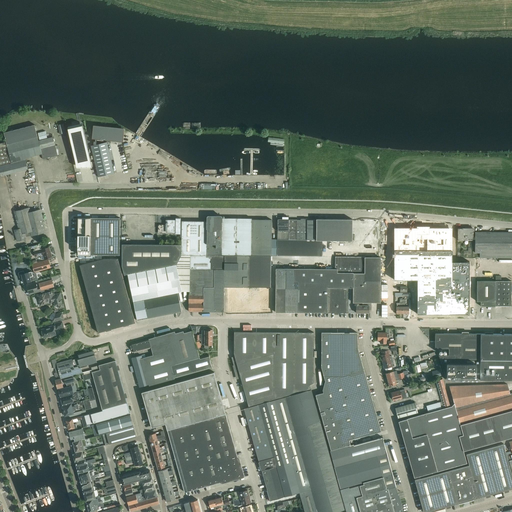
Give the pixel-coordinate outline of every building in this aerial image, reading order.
[(82,123),(68,127),(77,167),(92,166),(82,123)] [(0,165),(26,158),(42,154),(43,159),(58,155),(54,141),(55,141),(55,138),(53,138),(53,137),(39,141),(38,136),(35,124),(4,132),(6,141),(0,143),(0,165)] [(95,145),(96,144),(97,139),(122,142),(124,128),(93,125),(92,138),(95,139),(95,141),(94,141),(93,144),(95,145)] [(95,145),(91,145),(98,177),(114,173),(107,142),(96,144),(95,145)] [(46,232),(41,209),(31,212),(30,207),(15,211),(19,229),(15,230),(16,235),(15,235),(16,237),(18,241),(27,239),(26,236),(31,234),(31,235),(46,232)] [(182,220),(182,244),(181,255),(190,255),(190,269),(190,291),(190,293),(189,293),(189,311),(224,311),(224,287),(228,287),(228,311),(272,312),(272,311),(272,290),(249,290),(249,287),(271,287),(271,256),(271,255),(271,239),(272,221),(272,219),(252,219),(252,218),(221,218),(221,215),(216,215),(216,218),(208,218),(208,221),(182,220)] [(78,217),(78,255),(90,255),(120,255),(120,218),(78,217)] [(176,234),(181,234),(181,218),(176,218),(175,220),(173,220),(168,220),(167,220),(167,222),(167,223),(167,232),(176,232),(176,234)] [(277,239),(271,239),(271,255),(271,256),(322,257),(322,240),(332,240),(379,241),(379,222),(379,219),(332,218),(316,218),(316,220),(307,220),(307,218),(301,218),(301,219),(296,219),(296,239),(277,239)] [(278,221),(277,239),(296,239),(296,219),(289,219),(289,218),(286,218),(283,218),(282,218),(278,218),(278,221)] [(416,227),(395,227),(394,279),(417,279),(417,313),(469,314),(470,261),(452,261),(452,227),(429,227),(429,225),(416,225),(416,227)] [(473,238),(473,228),(457,228),(457,240),(465,240),(465,238),(473,238)] [(511,257),(511,232),(475,232),(475,252),(480,252),(480,257),(511,257)] [(178,292),(182,291),(190,291),(190,255),(181,255),(182,244),(122,244),(122,266),(124,275),(128,274),(137,320),(182,311),(178,292)] [(49,247),(48,248),(34,251),(35,254),(35,257),(41,256),(42,260),(45,259),(51,257),(49,247)] [(353,272),(353,287),(353,302),(380,302),(381,256),(378,256),(335,256),(335,269),(333,269),(334,272),(353,272)] [(135,322),(118,258),(105,258),(80,265),(98,332),(135,322)] [(38,263),(33,264),(35,272),(51,268),(48,260),(38,263)] [(349,287),(353,287),(353,272),(334,272),(333,269),(276,268),(276,312),(348,312),(349,287)] [(19,272),(18,273),(20,277),(20,278),(23,277),(24,283),(37,279),(35,272),(32,273),(32,271),(25,273),(24,271),(23,271),(19,272)] [(511,306),(511,280),(501,280),(501,275),(495,275),(495,280),(477,280),(476,300),(481,300),(481,306),(494,306),(501,306),(511,306)] [(52,280),(39,284),(41,290),(54,286),(52,280)] [(35,292),(41,290),(39,285),(37,285),(36,282),(27,285),(28,291),(33,290),(34,290),(35,292)] [(50,302),(50,304),(55,303),(56,306),(59,305),(60,308),(65,307),(64,304),(63,304),(61,297),(59,297),(58,295),(53,296),(52,291),(41,294),(40,293),(37,294),(40,306),(44,305),(44,304),(50,302)] [(56,316),(56,315),(53,313),(52,314),(50,317),(51,317),(50,318),(53,320),(53,322),(63,320),(62,314),(56,316)] [(57,329),(64,327),(62,322),(55,324),(56,325),(52,326),(49,327),(50,328),(47,329),(46,328),(42,330),(44,338),(49,336),(49,337),(56,335),(55,329),(57,328),(57,329)] [(196,334),(196,335),(196,337),(213,337),(213,329),(209,329),(209,330),(202,330),(202,335),(196,334)] [(140,387),(141,387),(149,384),(150,386),(169,380),(174,379),(213,368),(209,355),(200,357),(192,330),(184,332),(184,330),(175,333),(175,331),(167,333),(167,334),(149,339),(149,338),(132,343),(132,344),(130,345),(131,349),(133,349),(134,353),(151,348),(153,355),(142,358),(142,355),(132,358),(140,387)] [(314,383),(314,332),(234,331),(234,353),(235,356),(232,357),(233,366),(234,370),(236,369),(239,378),(242,377),(248,402),(310,384),(314,383)] [(346,511),(402,511),(401,508),(402,508),(398,493),(397,493),(395,486),(396,486),(393,476),(393,474),(392,472),(384,442),(383,437),(354,445),(354,444),(352,439),(381,431),(376,411),(358,348),(358,332),(332,332),(322,332),(322,337),(322,367),(326,381),(325,381),(323,390),(324,393),(316,395),(325,425),(331,450),(330,450),(332,457),(333,459),(340,488),(341,488),(341,489),(346,511)] [(386,340),(387,337),(389,337),(389,333),(387,333),(387,332),(378,332),(378,340),(380,340),(380,343),(386,343),(386,340)] [(511,379),(511,333),(435,333),(435,348),(449,348),(449,354),(439,354),(447,379),(480,380),(480,379),(511,379)] [(212,345),(213,337),(196,337),(196,340),(201,340),(201,343),(205,343),(204,348),(209,348),(209,345),(212,345)] [(385,368),(393,366),(392,362),(391,362),(389,353),(391,353),(390,349),(382,352),(383,355),(381,355),(385,368)] [(72,359),(58,363),(57,363),(58,368),(61,378),(62,379),(83,373),(81,368),(87,366),(87,364),(97,361),(95,355),(93,351),(79,355),(80,358),(72,360),(72,359)] [(92,372),(94,378),(96,387),(102,409),(127,402),(116,360),(99,365),(100,370),(92,372)] [(55,374),(55,377),(57,377),(58,377),(58,379),(55,380),(58,388),(63,387),(61,379),(62,379),(61,378),(58,368),(55,369),(56,372),(55,372),(55,374)] [(388,379),(398,376),(398,374),(397,370),(393,371),(386,373),(388,379)] [(94,378),(92,372),(82,375),(84,380),(94,378)] [(168,429),(178,466),(185,492),(220,482),(243,475),(238,456),(215,372),(175,383),(142,392),(145,403),(152,428),(166,424),(168,429)] [(427,375),(426,376),(425,373),(422,374),(422,376),(420,377),(421,382),(428,380),(427,375)] [(404,375),(398,376),(388,379),(389,386),(397,384),(396,380),(405,378),(404,375)] [(439,401),(441,407),(450,404),(442,378),(436,380),(441,401),(439,401)] [(61,397),(74,394),(72,386),(71,382),(66,384),(67,387),(59,389),(61,397)] [(305,511),(335,511),(345,509),(338,482),(310,384),(248,402),(249,407),(244,408),(259,461),(261,471),(262,470),(270,500),(270,501),(271,500),(295,494),(300,492),(305,511)] [(511,392),(510,393),(507,384),(449,385),(451,394),(449,395),(452,405),(398,421),(414,477),(437,470),(437,471),(467,462),(464,450),(511,436),(511,392)] [(391,392),(393,400),(402,398),(402,399),(407,398),(405,389),(391,392)] [(74,394),(61,397),(63,405),(74,402),(73,399),(75,399),(74,394)] [(92,408),(90,401),(90,399),(84,401),(86,410),(92,408)] [(84,415),(85,419),(87,425),(130,413),(127,404),(127,402),(102,409),(103,410),(84,415)] [(398,417),(418,412),(415,402),(398,407),(397,405),(395,405),(395,408),(398,417)] [(427,411),(441,407),(439,402),(426,406),(427,411)] [(73,410),(79,409),(78,405),(72,407),(71,404),(63,406),(65,416),(74,413),(73,410)] [(107,433),(134,426),(131,415),(97,424),(100,435),(103,434),(107,433)] [(73,430),(74,430),(78,429),(76,423),(75,424),(73,419),(67,420),(69,429),(73,428),(73,430)] [(134,426),(107,433),(110,444),(137,437),(134,426)] [(83,428),(78,429),(74,430),(74,431),(70,432),(72,439),(77,437),(78,440),(85,438),(84,434),(85,434),(85,433),(85,432),(84,432),(84,431),(83,428)] [(161,435),(157,436),(156,433),(149,435),(151,441),(164,437),(165,436),(163,430),(160,431),(161,435)] [(158,441),(165,439),(164,437),(151,441),(152,447),(159,445),(158,441)] [(76,452),(85,449),(82,440),(73,442),(72,443),(73,446),(74,446),(75,446),(76,452)] [(424,511),(477,497),(511,487),(511,474),(503,443),(466,453),(469,464),(415,479),(419,494),(424,511)] [(99,454),(102,453),(106,453),(104,445),(97,447),(99,454)] [(126,459),(141,455),(139,446),(131,448),(132,452),(124,454),(126,459)] [(154,452),(155,458),(162,456),(161,452),(164,452),(163,451),(163,450),(154,452)] [(76,461),(84,458),(83,455),(86,454),(85,453),(83,453),(82,451),(74,454),(76,461)] [(143,464),(141,455),(126,459),(127,464),(135,462),(136,466),(143,464)] [(77,467),(87,464),(88,464),(95,462),(95,458),(86,461),(85,458),(84,458),(76,461),(77,467)] [(87,464),(77,467),(79,473),(89,470),(93,469),(92,466),(89,467),(88,464),(87,464)] [(160,477),(174,473),(172,468),(171,468),(172,471),(168,472),(167,469),(159,471),(160,477)] [(89,470),(79,473),(80,478),(90,476),(94,474),(93,472),(94,471),(93,469),(89,470)] [(150,470),(141,472),(140,471),(121,477),(123,485),(131,483),(139,481),(152,477),(150,470)] [(174,473),(160,477),(161,482),(170,479),(169,476),(174,475),(174,473)] [(91,478),(90,476),(80,478),(82,484),(91,481),(95,480),(96,480),(95,477),(91,478)] [(143,486),(154,483),(152,477),(139,481),(139,483),(142,482),(143,486)] [(91,481),(82,484),(84,493),(94,490),(95,490),(93,483),(92,483),(91,481)] [(155,489),(154,483),(143,486),(144,489),(140,490),(141,493),(144,492),(155,489)] [(177,483),(163,487),(164,492),(173,489),(172,486),(176,485),(175,484),(177,484),(177,483)] [(117,492),(115,484),(107,487),(109,494),(117,492)] [(155,489),(144,492),(146,497),(142,498),(143,501),(157,497),(155,489)] [(87,501),(98,498),(100,498),(99,495),(98,496),(97,490),(95,490),(94,490),(84,493),(87,501)] [(235,496),(236,499),(241,498),(249,496),(248,490),(239,492),(239,493),(238,493),(239,495),(235,496)] [(133,495),(126,497),(128,505),(143,501),(142,498),(141,493),(133,495)] [(179,493),(166,497),(167,502),(176,500),(175,496),(180,495),(180,494),(179,493)] [(251,502),(249,496),(241,498),(236,499),(238,506),(243,505),(243,504),(251,502)] [(157,497),(143,501),(128,505),(130,511),(159,504),(157,497)] [(218,509),(219,511),(221,511),(221,510),(219,505),(224,504),(222,497),(215,499),(217,506),(218,509)] [(100,504),(100,502),(99,502),(98,498),(87,501),(88,507),(100,504)] [(184,503),(186,511),(201,511),(198,499),(184,503)] [(217,506),(215,499),(209,501),(210,508),(214,507),(215,510),(215,511),(217,511),(219,511),(218,509),(217,506)] [(289,504),(288,501),(283,502),(277,503),(278,507),(279,511),(289,511),(290,511),(288,511),(286,511),(286,507),(284,507),(284,505),(289,504)]
